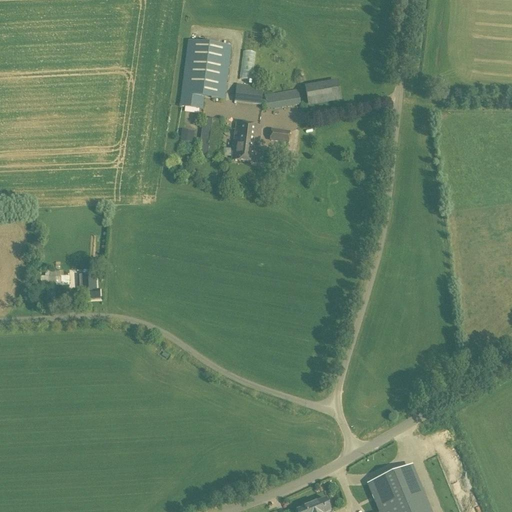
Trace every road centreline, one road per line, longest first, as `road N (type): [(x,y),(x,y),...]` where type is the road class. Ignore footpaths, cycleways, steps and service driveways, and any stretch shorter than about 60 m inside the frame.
road 1 (unclassified): [(335,409),(387,218),(411,0)]
road 2 (unclassified): [(335,409),(241,382),(141,324),(0,323)]
road 3 (tertiary): [(357,455),(511,363)]
road 4 (tertiary): [(233,511),(357,455)]
